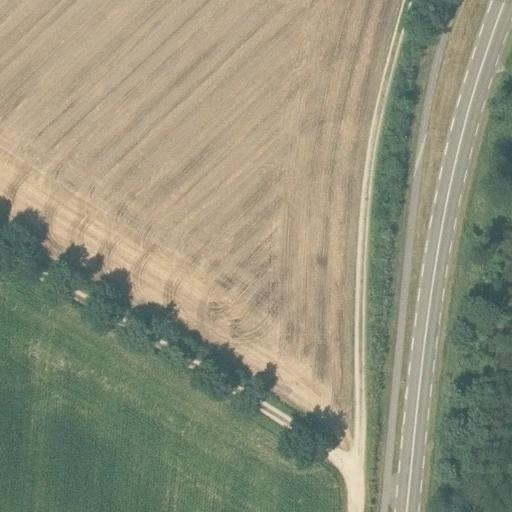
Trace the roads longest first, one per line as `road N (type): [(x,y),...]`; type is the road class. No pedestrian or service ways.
road 1 (secondary): [(406,511),(439,234),(469,105),(505,0)]
road 2 (track): [(352,475),(363,196),(405,0)]
road 3 (track): [(0,250),(270,411),(352,475)]
